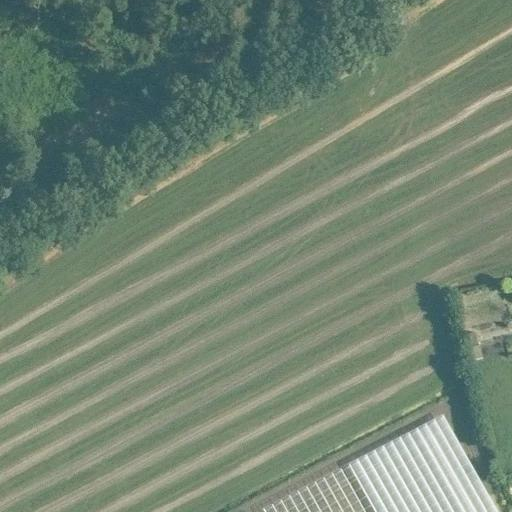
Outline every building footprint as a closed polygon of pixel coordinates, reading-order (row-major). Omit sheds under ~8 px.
[(428,362),(446,352),(440,341),(422,351),(428,362)] [(266,407),(357,372),(352,359),(246,400),(254,421),(269,415),(266,407)] [(319,414),(383,382),(375,365),(344,380),(345,383),(312,399),(319,414)] [(265,441),(278,433),(270,421),(257,429),(265,441)] [(392,438),(305,475),(310,479),(358,479),(362,489),(392,476),(404,501),(385,502),(381,506),(372,486),(372,511),(473,511),(478,506),(478,491),(443,465),(443,462),(412,476),(412,452),(392,438)]
